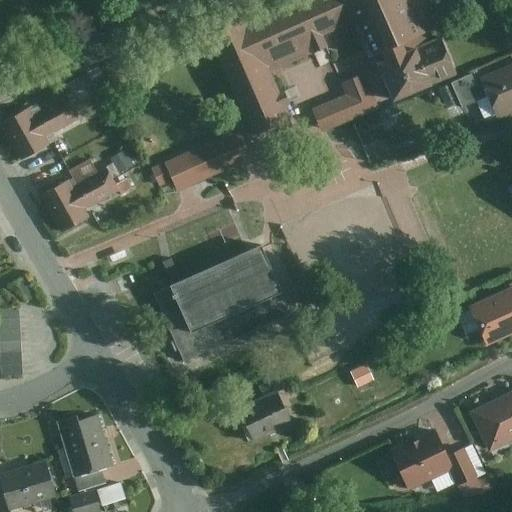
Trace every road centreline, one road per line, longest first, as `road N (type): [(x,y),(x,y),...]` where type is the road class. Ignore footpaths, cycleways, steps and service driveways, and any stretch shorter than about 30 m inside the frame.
road 1 (residential): [(197,511),(325,458),(511,362)]
road 2 (residential): [(219,0),(0,92)]
road 3 (unclassified): [(0,181),(97,357)]
road 4 (unclassified): [(97,357),(184,511)]
